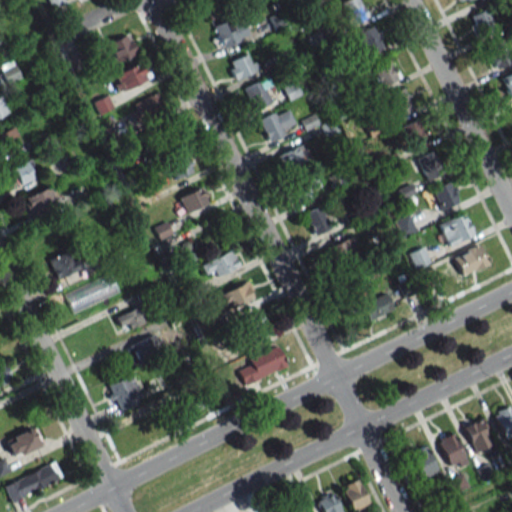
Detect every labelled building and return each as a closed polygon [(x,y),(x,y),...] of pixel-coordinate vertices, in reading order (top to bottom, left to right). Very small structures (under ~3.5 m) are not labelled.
[(213,0),(202,0),(202,12),(213,12),(213,0)] [(341,0),(342,21),(360,21),(360,0),(341,0)] [(476,34),(493,26),(485,8),(468,16),(476,34)] [(218,47),(246,38),(238,15),(211,25),(218,47)] [(363,55),(381,49),(373,26),(355,32),(363,55)] [(105,44),(115,63),(136,52),(126,33),(105,44)] [(493,69),(511,61),(501,39),(483,48),(493,69)] [(224,63),(233,80),(255,69),(246,52),(224,63)] [(396,80),(386,57),(369,64),(379,87),(396,80)] [(0,64),(0,71),(6,83),(19,76),(11,59),(0,64)] [(110,75),(117,92),(149,78),(141,61),(110,75)] [(511,99),(511,70),(498,78),(509,101),(511,99)] [(386,116),(409,112),(405,90),(382,94),(386,116)] [(130,103),(137,123),(163,114),(156,94),(130,103)] [(264,140),(295,129),(287,107),(256,118),(264,140)] [(410,150),(428,142),(417,119),(400,127),(410,150)] [(19,143),(13,127),(0,131),(0,142),(2,149),(19,143)] [(309,158),(302,142),(277,154),(284,169),(309,158)] [(444,170),(434,149),(414,159),(425,180),(444,170)] [(192,171),(185,153),(165,161),(172,179),(192,171)] [(16,185),(37,175),(29,159),(8,170),(16,185)] [(288,185),(295,203),(313,195),(311,190),(318,186),(313,174),(288,185)] [(455,202),(447,181),(428,188),(437,210),(455,202)] [(29,215),(56,203),(48,186),(21,198),(29,215)] [(176,197),(183,212),(207,202),(200,186),(176,197)] [(312,235),(328,228),(318,205),(301,213),(312,235)] [(437,223),(447,245),(472,234),(463,212),(437,223)] [(398,237),(414,230),(406,213),(390,220),(398,237)] [(323,249),(331,265),(356,252),(348,236),(323,249)] [(449,256),(459,277),(486,264),(477,244),(449,256)] [(81,267),(77,258),(70,261),(66,251),(46,259),(54,279),(81,267)] [(199,262),(203,274),(212,271),(214,275),(237,267),(232,251),(199,262)] [(370,287),(364,271),(346,279),(352,294),(370,287)] [(224,312),(253,296),(245,281),(215,296),(224,312)] [(358,304),(366,320),(392,308),(384,292),(358,304)] [(119,330),(146,321),(141,306),(114,315),(119,330)] [(247,343),(268,335),(259,312),(238,320),(247,343)] [(124,347),(132,364),(164,348),(156,332),(124,347)] [(242,384),(283,366),(275,346),(233,364),(242,384)] [(0,383),(10,378),(2,362),(0,362),(0,383)] [(104,384),(116,411),(141,400),(129,373),(104,384)] [(208,400),(200,388),(170,407),(178,419),(208,400)] [(511,419),(506,405),(490,412),(501,438),(511,433),(511,419)] [(472,452),(491,443),(479,417),(460,425),(472,452)] [(11,458),(38,444),(29,426),(2,440),(11,458)] [(450,469),(465,461),(449,432),(434,440),(450,469)] [(421,480),(436,472),(423,445),(407,453),(421,480)] [(60,479),(52,462),(0,484),(7,501),(60,479)] [(350,511),(367,503),(356,478),(338,486),(350,511)] [(339,511),(330,491),(313,499),(319,511),(339,511)]
